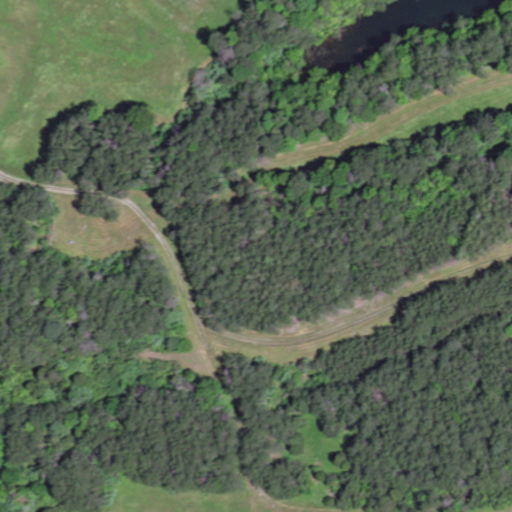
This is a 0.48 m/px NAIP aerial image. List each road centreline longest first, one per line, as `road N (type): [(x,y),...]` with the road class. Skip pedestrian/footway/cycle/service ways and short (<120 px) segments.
road 1 (track): [(0,174),(9,182),(125,196),(174,246),(195,315),(233,337),(281,342),(359,321),(511,259)]
road 2 (track): [(508,511),(289,502),(250,481),(247,424),(206,343),(202,318)]
